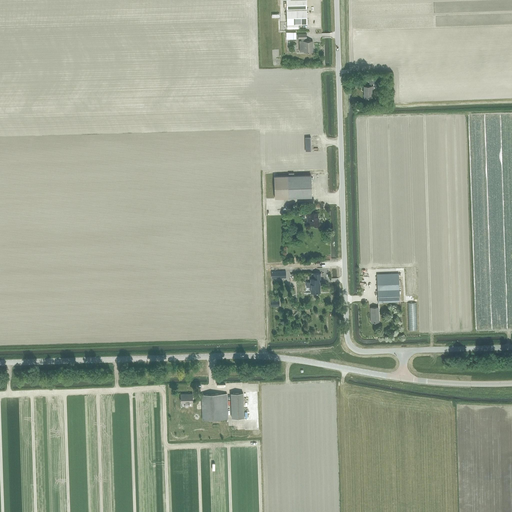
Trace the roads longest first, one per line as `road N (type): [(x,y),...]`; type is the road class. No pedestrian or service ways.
road 1 (unclassified): [(0,363),(257,356),(404,378)]
road 2 (unclassified): [(403,350),(360,352),(346,338),(336,0)]
